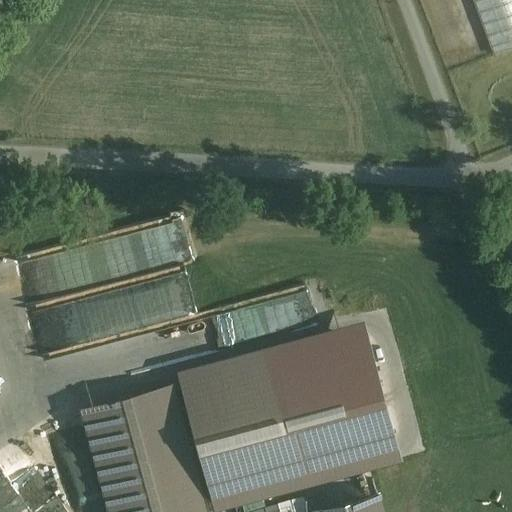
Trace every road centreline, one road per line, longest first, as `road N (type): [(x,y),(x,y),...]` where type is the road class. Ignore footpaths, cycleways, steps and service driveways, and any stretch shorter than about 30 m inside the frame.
road 1 (unclassified): [(479,185),(0,149)]
road 2 (unclassified): [(400,0),(479,185)]
